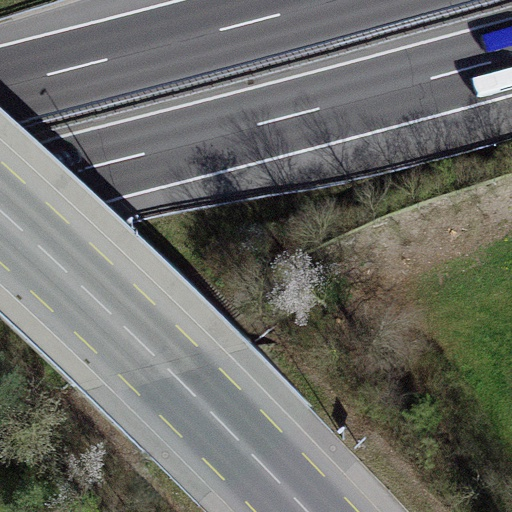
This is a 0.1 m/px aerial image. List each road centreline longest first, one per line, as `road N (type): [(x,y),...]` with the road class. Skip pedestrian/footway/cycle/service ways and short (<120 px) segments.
road 1 (motorway): [(0,193),(511,59)]
road 2 (tertiary): [(306,511),(0,213)]
road 3 (motorway): [(323,0),(0,84)]
